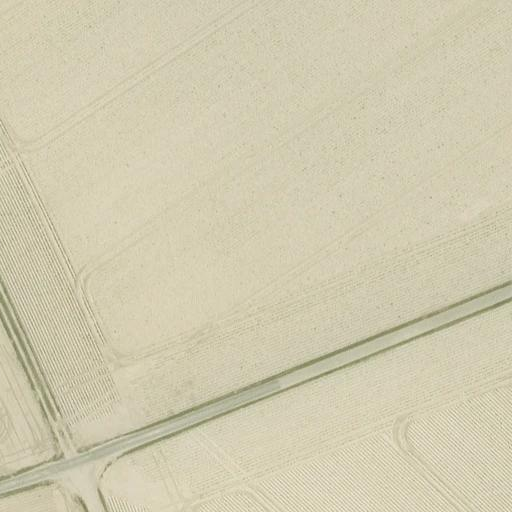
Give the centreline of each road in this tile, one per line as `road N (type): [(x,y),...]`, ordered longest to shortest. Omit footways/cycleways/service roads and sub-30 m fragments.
road 1 (unclassified): [(511,294),(83,473)]
road 2 (track): [(0,302),(83,473)]
